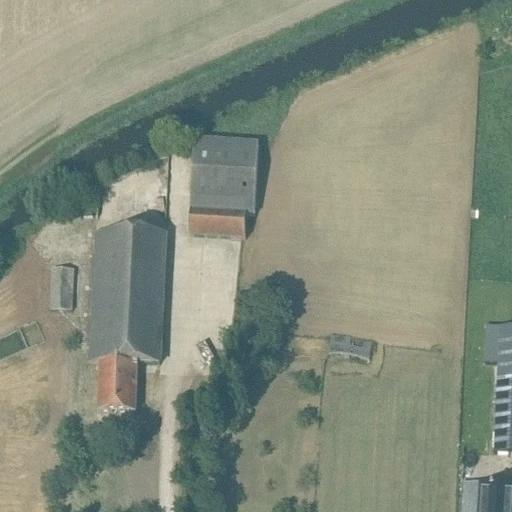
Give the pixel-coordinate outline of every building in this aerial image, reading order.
[(189,236),(242,240),(246,241),(248,217),(253,218),(258,150),(195,145),(189,236)] [(159,367),(164,239),(96,236),(90,366),(100,366),(98,415),(138,417),(140,367),(159,367)] [(50,312),(72,313),(74,271),(52,270),(50,312)] [(511,330),(485,330),(484,366),(491,366),(498,367),(495,455),(511,455),(511,330)] [(371,366),(372,347),(331,343),(329,362),(371,366)] [(511,511),(511,489),(461,486),(459,511),(511,511)]
